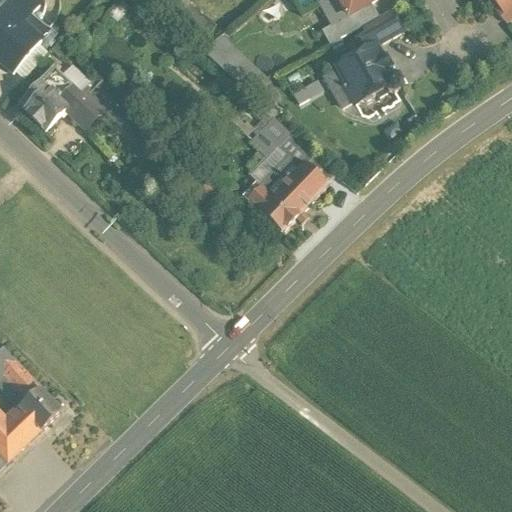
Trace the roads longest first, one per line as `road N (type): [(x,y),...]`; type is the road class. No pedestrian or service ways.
road 1 (secondary): [(511,104),(386,200),(227,352)]
road 2 (residential): [(227,352),(0,140)]
road 3 (secondary): [(69,511),(227,352)]
